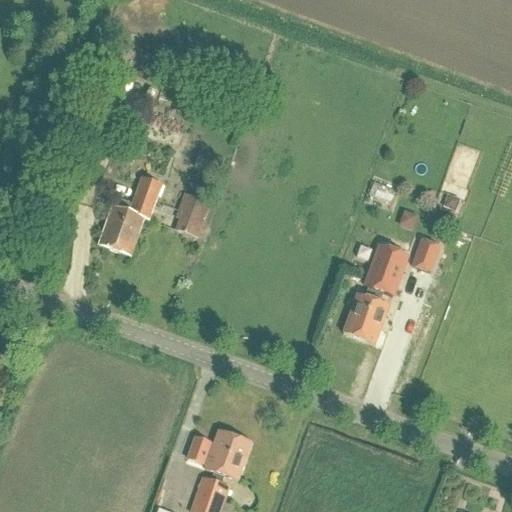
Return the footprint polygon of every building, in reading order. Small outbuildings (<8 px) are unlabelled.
[(127,67),(136,39),(128,36),(119,64),(127,67)] [(106,107),(116,75),(107,72),(97,105),(106,107)] [(220,181),(226,165),(200,155),(194,171),(220,181)] [(148,224),(161,187),(142,181),(133,207),(118,202),(115,212),(112,211),(99,249),(131,260),(144,223),(148,224)] [(198,242),(211,207),(184,197),(177,216),(185,219),(179,235),(198,242)] [(421,244),(410,273),(430,280),(440,251),(421,244)] [(350,317),(343,337),(375,348),(388,311),(378,307),(382,297),(391,300),(403,268),(405,263),(406,259),(382,250),(380,249),(377,258),(373,270),(365,291),(368,292),(365,302),(357,299),(350,317)] [(212,487),(203,483),(193,511),(222,511),(230,493),(221,490),(224,481),(238,486),(251,448),(219,437),(214,452),(210,451),(211,447),(196,442),(188,464),(203,470),(207,458),(211,460),(206,475),(215,478),(212,487)]
